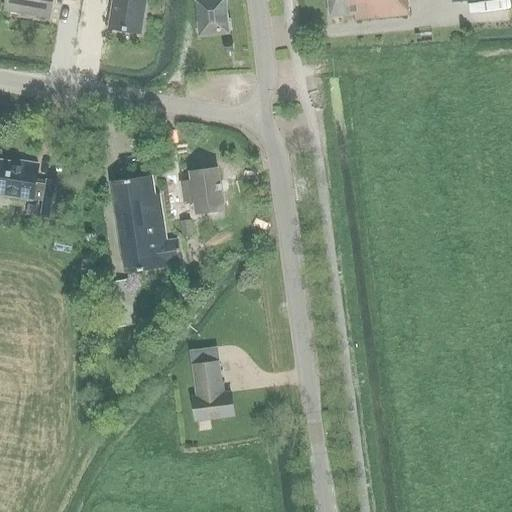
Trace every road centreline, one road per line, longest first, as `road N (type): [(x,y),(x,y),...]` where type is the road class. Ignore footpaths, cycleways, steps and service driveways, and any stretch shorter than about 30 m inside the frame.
road 1 (secondary): [(325,511),(279,162),(258,113)]
road 2 (tertiary): [(0,78),(258,113)]
